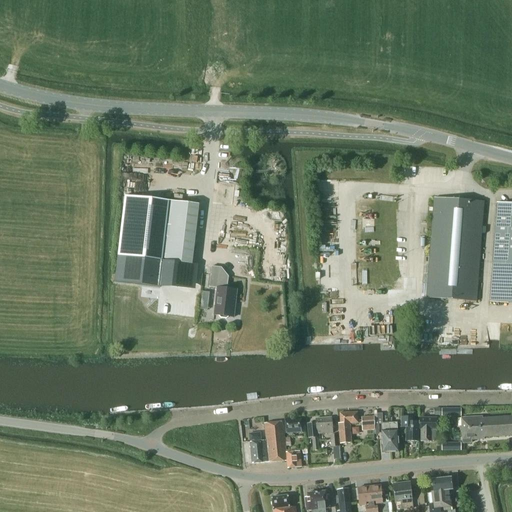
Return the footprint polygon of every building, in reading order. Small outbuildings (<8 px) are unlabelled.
[(125,196),(115,281),(161,287),(161,282),(191,286),(193,264),(192,264),(194,242),(199,204),(125,196)] [(484,202),(433,198),(426,298),(476,302),(484,202)] [(511,303),(511,203),(497,203),(493,264),(490,302),(511,303)] [(223,268),(213,266),(211,287),(219,288),(215,315),(220,315),(222,318),(228,318),(230,317),(235,317),(238,290),(229,288),(230,276),(223,268)] [(203,290),(201,309),(207,310),(210,291),(203,290)] [(461,417),(461,409),(442,408),(442,417),(461,417)] [(357,423),(357,412),(339,413),(340,423),(338,423),(340,444),(351,443),(350,423),(357,423)] [(511,435),(511,416),(498,417),(482,418),(482,417),(461,418),(462,443),(471,443),(471,440),(484,439),(484,437),(498,436),(511,435)] [(332,433),(331,417),(315,419),(315,423),(307,424),(308,438),(312,438),(313,451),(318,450),(317,434),(332,433)] [(374,428),(374,425),(374,417),(361,418),(362,429),(374,428)] [(412,417),(401,417),(400,428),(405,428),(405,441),(418,442),(419,429),(419,422),(412,422),(412,417)] [(437,419),(419,418),(419,429),(421,429),(420,441),(431,442),(431,441),(434,441),(434,438),(435,438),(435,430),(436,430),(437,419)] [(302,423),(301,419),(284,420),(285,434),(306,432),(305,423),(302,423)] [(286,461),(282,421),(264,423),(266,441),(251,442),(250,442),(252,464),(269,462),(286,461)] [(389,423),(382,423),(381,424),(382,453),(390,452),(389,423)] [(397,423),(389,423),(390,452),(398,452),(397,430),(397,423)] [(301,467),(299,452),(286,453),(287,468),(301,467)] [(430,511),(450,511),(451,511),(452,510),(451,507),(450,490),(452,490),(451,478),(432,480),(433,491),(431,492),(432,505),(430,505),(430,511)] [(413,509),(410,482),(393,484),(395,502),(400,502),(401,510),(413,509)] [(369,487),(371,511),(376,511),(377,511),(377,506),(374,506),(373,502),(375,501),(376,504),(382,503),(380,485),(369,487)] [(371,511),(369,487),(357,488),(359,506),(366,505),(365,502),(368,502),(368,507),(365,507),(365,511),(371,511)] [(350,511),(348,489),(337,490),(339,511),(337,511),(350,511)] [(326,491),(316,492),(318,511),(325,511),(325,509),(330,508),(329,495),(326,495),(326,491)] [(318,511),(316,492),(307,493),(307,497),(304,497),(306,511),(311,511),(318,511)] [(295,511),(295,507),(289,508),(287,496),(271,497),(273,509),(272,509),(272,511),(295,511)]
